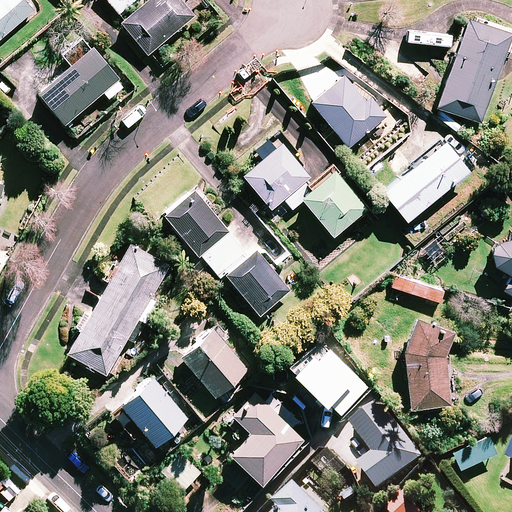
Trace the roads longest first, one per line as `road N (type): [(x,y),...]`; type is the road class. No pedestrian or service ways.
road 1 (residential): [(291,9),(98,172),(0,347)]
road 2 (residential): [(96,511),(0,416)]
